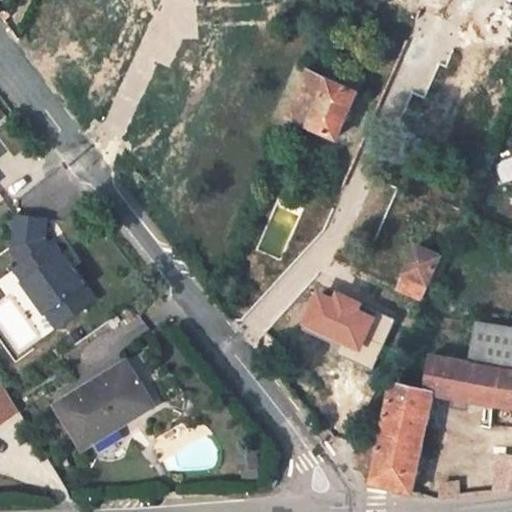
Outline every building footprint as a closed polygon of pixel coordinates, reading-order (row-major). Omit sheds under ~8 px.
[(370,52),(353,45),(348,58),(364,65),(370,52)] [(338,138),(358,92),(312,72),(292,118),(338,138)] [(447,257),(417,244),(399,287),(422,297),(428,283),(434,285),(447,257)] [(114,281),(85,246),(40,280),(69,316),(114,281)] [(112,329),(122,322),(117,315),(107,322),(112,329)] [(511,328),(477,323),(472,362),(511,367),(511,328)] [(428,387),(393,381),(387,408),(429,415),(434,390),(511,403),(511,367),(472,362),(432,354),(428,387)] [(156,405),(129,361),(60,405),(85,449),(156,405)] [(371,481),(413,492),(417,470),(408,468),(420,414),(429,416),(429,415),(387,408),(371,481)] [(408,468),(417,470),(429,416),(420,414),(408,468)] [(241,452),(242,470),(256,469),(255,450),(241,452)] [(511,459),(502,459),(497,482),(442,483),(443,497),(511,489),(511,459)]
